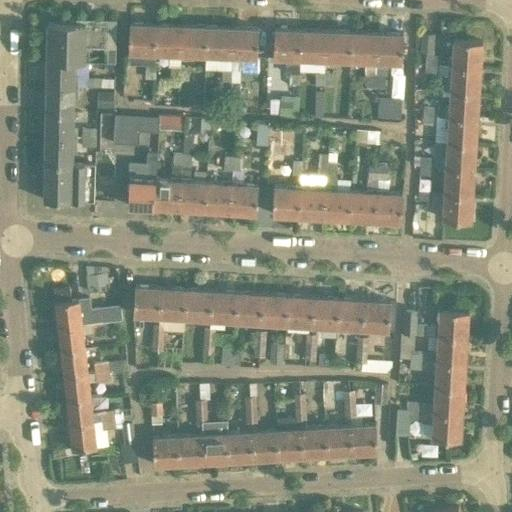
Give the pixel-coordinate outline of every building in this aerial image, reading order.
[(47,21),(47,22),(46,60),(75,61),(84,61),(84,46),(104,47),(104,60),(115,59),(115,47),(116,19),(91,18),(90,21),(85,21),(85,17),(60,17),(60,21),(47,21)] [(156,52),(157,22),(155,22),(130,21),(129,51),(142,52),(156,52)] [(157,22),(156,52),(168,53),(181,53),(182,23),(157,22)] [(182,23),(181,53),(192,54),(206,54),(208,24),(182,23)] [(208,24),(206,54),(220,55),(232,55),(233,25),(232,25),(208,24)] [(233,25),(232,55),(231,69),(240,69),(242,69),(242,59),(242,56),(253,56),(257,56),(258,25),(233,25)] [(295,28),(274,27),(273,58),(285,58),(284,73),(289,73),(300,73),(300,71),(301,59),(302,28),(295,28)] [(302,28),(301,59),(326,60),(327,29),(326,29),(302,28)] [(347,30),(327,29),(326,60),(336,60),(350,61),(351,61),(352,30),(347,30)] [(377,31),(352,30),(351,61),(359,61),(364,61),(366,61),(366,73),(372,73),(376,73),(376,62),(378,31),(377,31)] [(376,62),(376,73),(377,74),(386,74),(386,62),(403,63),(404,32),(378,31),(376,62)] [(426,52),(433,52),(434,32),(421,31),(419,51),(426,52)] [(481,65),(482,40),(451,38),(450,63),(481,65)] [(433,54),(426,53),(425,62),(441,63),(441,54),(433,54)] [(75,61),(46,60),(46,85),(75,86),(79,86),(83,86),(87,86),(88,76),(75,76),(75,61)] [(425,62),(425,70),(440,71),(441,64),(441,63),(425,62)] [(450,63),(441,63),(440,71),(449,72),(448,89),(479,91),(481,65),(450,63)] [(153,77),(154,64),(145,64),(145,77),(153,77)] [(181,64),(172,64),(172,78),(180,78),(181,64)] [(189,65),(181,64),(180,78),(188,78),(189,65)] [(231,81),(231,69),(222,69),(221,80),(231,81)] [(231,69),(231,81),(239,81),(240,69),(231,69)] [(325,72),(315,72),(315,86),(324,86),(325,72)] [(334,72),(325,72),(324,86),(334,86),(334,72)] [(300,73),(289,73),(289,82),(299,83),(300,73)] [(372,73),(366,73),(365,89),(375,89),(376,73),(372,73)] [(376,73),(375,89),(376,89),(385,89),(386,74),(377,74),(376,73)] [(88,76),(87,86),(100,86),(100,76),(88,76)] [(75,86),(46,85),(45,111),(74,112),(74,97),(79,97),(79,86),(75,86)] [(312,87),(312,114),(322,114),(322,87),(312,87)] [(479,91),(448,89),(447,114),(478,116),(479,91)] [(99,107),(113,107),(114,93),(100,93),(99,107)] [(298,96),(281,95),(280,113),(297,114),(298,96)] [(403,97),(378,95),(377,115),(401,117),(403,97)] [(230,98),(230,109),(244,110),(245,99),(230,98)] [(423,104),(422,113),(423,113),(438,114),(438,105),(430,105),(423,104)] [(45,111),(45,135),(74,136),(74,125),(74,112),(45,111)] [(140,113),(114,111),(112,143),(139,144),(140,130),(157,131),(158,116),(140,115),(140,113)] [(423,113),(422,113),(422,121),(437,122),(438,114),(423,113)] [(478,116),(447,114),(445,140),(476,142),(477,126),(478,116)] [(257,143),(268,144),(268,141),(269,128),(269,123),(258,122),(257,143)] [(97,127),(83,126),(82,136),(97,136),(97,127)] [(356,128),(355,140),(374,141),(374,129),(356,128)] [(399,143),(401,133),(381,130),(379,141),(399,143)] [(45,135),(44,159),(73,160),(74,136),(45,135)] [(97,136),(82,136),(82,146),(97,146),(97,136)] [(476,142),(445,140),(444,166),(474,168),(476,143),(476,142)] [(146,162),(158,163),(159,151),(157,151),(147,150),(146,162)] [(172,164),(183,164),(184,152),(173,151),(172,164)] [(192,152),(184,152),(183,164),(194,165),(195,152),(192,152)] [(233,170),(235,156),(233,156),(225,155),(224,170),(233,170)] [(427,156),(420,155),(419,156),(419,164),(435,165),(435,156),(427,156)] [(235,156),(233,170),(236,171),(243,171),(244,157),(242,156),(235,156)] [(44,159),(44,184),(94,185),(94,161),(91,161),(73,161),(73,160),(44,159)] [(302,160),(293,159),(292,174),(301,174),(302,160)] [(318,161),(317,174),(327,175),(328,162),(327,162),(318,161)] [(145,175),(129,174),(127,204),(156,206),(158,176),(158,163),(146,162),(145,175)] [(328,162),(327,175),(335,175),(336,162),(328,162)] [(377,178),(378,164),(368,163),(367,177),(377,178)] [(171,176),(158,176),(156,206),(180,207),(182,177),(182,174),(183,164),(172,164),(171,176)] [(388,165),(378,164),(377,178),(387,178),(388,165)] [(435,165),(419,164),(419,173),(434,174),(435,165)] [(444,166),(442,191),(473,193),(474,168),(444,166)] [(327,175),(326,186),(324,216),(349,218),(351,187),(337,187),(335,186),(335,175),(327,175)] [(208,179),(182,177),(180,207),(206,209),(208,179)] [(351,187),(349,218),(375,219),(377,178),(367,177),(366,177),(365,188),(351,187)] [(377,178),(375,219),(401,221),(402,191),(388,190),(389,178),(387,178),(377,178)] [(222,180),(208,179),(206,209),(231,211),(233,180),(222,180)] [(244,181),(233,180),(231,211),(257,212),(259,182),(244,181)] [(288,183),(275,183),(274,183),(272,213),(299,215),(301,184),(300,184),(288,183)] [(301,184),(299,215),(324,216),(326,186),(315,185),(312,185),(301,184)] [(418,189),(417,198),(433,199),(433,190),(418,189)] [(473,193),(442,191),(441,219),(471,221),(473,193)] [(110,290),(108,273),(107,273),(106,267),(86,266),(87,275),(85,275),(87,293),(110,290)] [(135,284),(133,315),(159,316),(161,286),(135,284)] [(185,318),(187,287),(161,286),(159,316),(185,318)] [(187,287),(185,318),(210,320),(212,289),(187,287)] [(236,321),(238,290),(212,289),(210,320),(236,321)] [(261,323),(263,292),(238,290),(236,321),(261,323)] [(287,324),(289,293),(263,292),(261,323),(287,324)] [(312,326),(314,295),(289,293),(287,324),(312,326)] [(314,295),(312,326),(338,328),(340,297),(314,295)] [(91,306),(90,296),(55,300),(58,326),(82,323),(88,323),(103,321),(122,319),(121,302),(91,306)] [(363,329),(365,298),(340,297),(338,328),(363,329)] [(389,331),(391,300),(365,298),(363,329),(389,331)] [(427,325),(417,324),(417,308),(403,308),(402,332),(402,333),(411,333),(427,334),(427,325)] [(437,325),(427,325),(427,334),(436,334),(467,336),(469,310),(438,308),(438,309),(437,323),(437,325)] [(104,329),(103,321),(88,323),(89,331),(104,329)] [(153,322),(152,337),(163,337),(164,323),(153,322)] [(82,323),(58,326),(61,350),(85,348),(82,323)] [(204,325),(204,340),(213,340),(214,326),(204,325)] [(255,329),(254,343),(264,343),(265,329),(255,329)] [(306,331),(305,345),(315,346),(316,332),(306,331)] [(357,334),(356,348),(367,349),(368,335),(357,334)] [(426,351),(425,359),(434,360),(465,361),(467,336),(436,334),(435,351),(426,351)] [(163,337),(152,337),(151,347),(156,348),(162,348),(163,337)] [(213,340),(204,340),(203,354),(213,354),(213,340)] [(282,361),(283,341),(270,340),(269,361),(282,361)] [(264,355),(264,343),(254,343),(254,354),(264,355)] [(315,357),(315,346),(305,345),(305,357),(315,357)] [(85,348),(61,350),(64,375),(88,372),(85,348)] [(367,362),(367,349),(356,348),(356,361),(367,362)] [(410,350),(410,358),(425,359),(426,351),(418,350),(410,350)] [(334,365),(334,352),(319,352),(318,364),(334,365)] [(410,358),(409,367),(425,368),(425,359),(410,358)] [(425,359),(425,368),(434,368),(433,386),(464,387),(465,361),(434,360),(425,359)] [(95,371),(108,369),(107,360),(94,362),(95,371)] [(109,378),(108,369),(95,371),(96,379),(109,378)] [(88,372),(64,375),(67,399),(90,396),(88,372)] [(386,404),(388,382),(376,381),(374,403),(386,404)] [(422,400),(421,409),(426,409),(431,409),(462,411),(464,387),(433,386),(432,400),(432,401),(422,400)] [(355,390),(344,390),(344,403),(356,403),(355,390)] [(305,393),(294,393),(295,406),(306,406),(305,393)] [(90,396),(67,399),(69,423),(93,420),(90,396)] [(256,396),(245,396),(246,409),(257,409),(256,396)] [(196,412),(207,412),(206,398),(195,399),(196,412)] [(409,399),(409,408),(421,409),(422,400),(409,399)] [(162,400),(151,401),(151,415),(162,414),(162,400)] [(356,415),(356,403),(344,403),(345,416),(356,415)] [(306,406),(295,406),(295,419),(306,418),(306,406)] [(408,419),(409,408),(406,408),(397,408),(395,433),(407,434),(408,419)] [(409,408),(408,419),(409,419),(421,420),(421,409),(409,408)] [(101,419),(114,418),(113,409),(100,410),(101,419)] [(257,409),(246,409),(246,422),(257,422),(257,409)] [(426,409),(421,409),(421,420),(431,420),(430,436),(461,438),(462,411),(431,409),(426,409)] [(207,412),(196,412),(196,424),(203,424),(208,424),(208,423),(207,412)] [(115,427),(114,418),(101,419),(102,428),(115,427)] [(72,448),(96,445),(93,420),(69,423),(72,448)] [(133,420),(123,421),(121,421),(122,425),(123,442),(124,445),(135,443),(133,420)] [(208,424),(203,424),(203,432),(205,460),(229,459),(228,431),(215,431),(215,422),(208,423),(208,424)] [(376,422),(351,423),(353,451),(377,450),(376,422)] [(351,423),(327,425),(328,453),(353,451),(351,423)] [(327,425),(302,426),(304,454),(328,453),(327,425)] [(302,426),(277,428),(279,456),(304,454),(302,426)] [(277,428),(252,429),(254,457),(279,456),(277,428)] [(254,457),(252,429),(228,431),(229,459),(254,457)] [(205,460),(203,432),(178,434),(180,462),(205,460)] [(180,462),(178,434),(153,435),(154,463),(180,462)]
